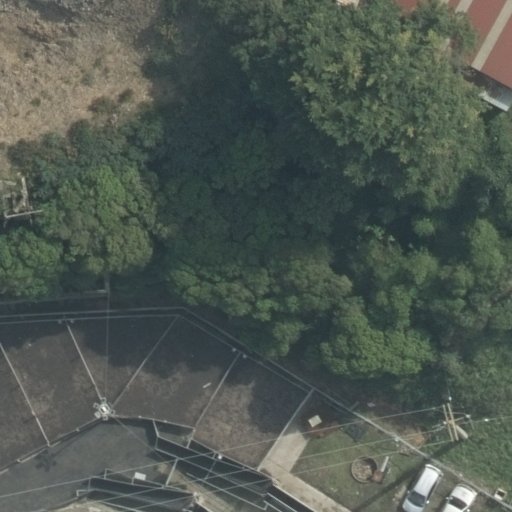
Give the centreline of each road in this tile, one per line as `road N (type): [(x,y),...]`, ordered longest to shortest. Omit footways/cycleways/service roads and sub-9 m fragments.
road 1 (track): [(305,511),(166,447),(111,451),(0,503)]
road 2 (track): [(204,511),(183,498),(84,479),(30,487)]
